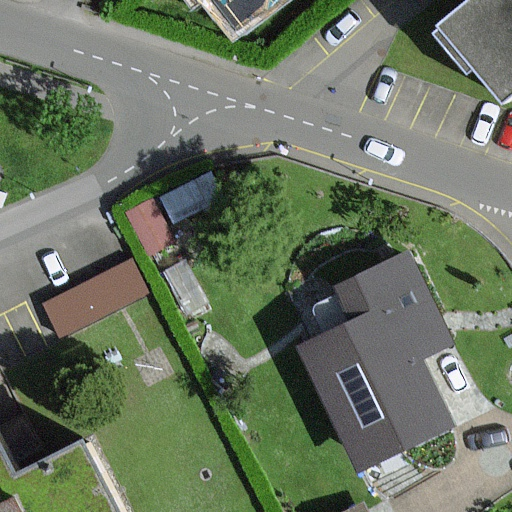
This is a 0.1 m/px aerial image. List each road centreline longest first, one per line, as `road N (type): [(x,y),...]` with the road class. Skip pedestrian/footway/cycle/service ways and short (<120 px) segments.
road 1 (unclassified): [(511,190),(201,92)]
road 2 (residential): [(0,228),(156,152),(201,92)]
road 3 (unclassified): [(201,92),(0,29)]
